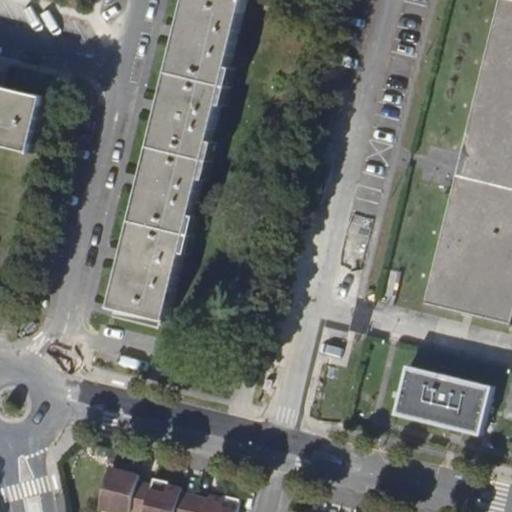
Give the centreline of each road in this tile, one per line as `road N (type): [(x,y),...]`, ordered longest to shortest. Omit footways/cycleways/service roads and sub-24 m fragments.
road 1 (residential): [(284,450),(388,0)]
road 2 (residential): [(126,72),(68,321),(38,379)]
road 3 (residential): [(284,450),(89,402),(49,403)]
road 4 (residential): [(511,505),(284,450)]
road 5 (residential): [(0,41),(126,72)]
